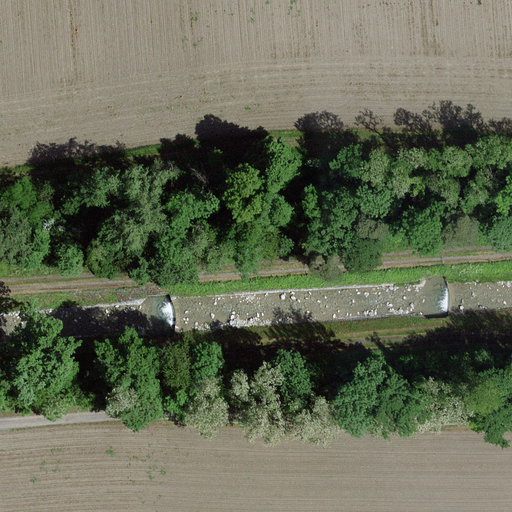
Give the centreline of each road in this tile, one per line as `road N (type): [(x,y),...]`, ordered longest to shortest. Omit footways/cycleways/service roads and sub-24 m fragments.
road 1 (track): [(0,182),(270,150),(511,155)]
road 2 (track): [(511,331),(0,373)]
road 3 (track): [(511,254),(0,288)]
road 4 (track): [(511,420),(90,413),(0,421)]
